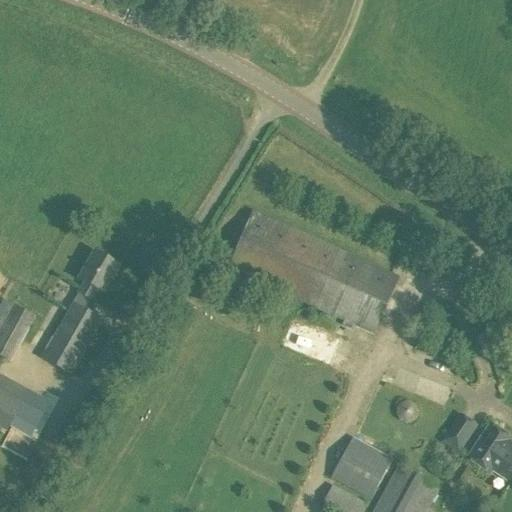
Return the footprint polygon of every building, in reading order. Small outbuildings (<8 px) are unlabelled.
[(372,336),(398,278),(252,212),(226,269),(343,322),(341,326),(352,331),(353,328),(372,336)] [(101,294),(117,267),(94,254),(79,282),(85,285),(61,322),(41,359),(70,376),(101,322),(90,315),(96,304),(90,301),(96,291),(101,294)] [(0,356),(10,363),(35,318),(2,300),(0,304),(0,356)] [(329,366),(341,336),(293,317),(281,347),(329,366)] [(0,386),(0,425),(17,435),(34,405),(0,386)] [(458,455),(477,426),(460,414),(440,443),(458,455)] [(511,445),(507,443),(509,440),(490,427),(468,460),(488,473),(491,468),(511,481),(509,484),(511,486),(511,445)] [(370,501),(392,459),(351,438),(329,480),(370,501)] [(426,511),(439,489),(397,467),(372,511),(426,511)] [(323,511),(358,511),(363,503),(331,486),(319,509),(323,511)]
